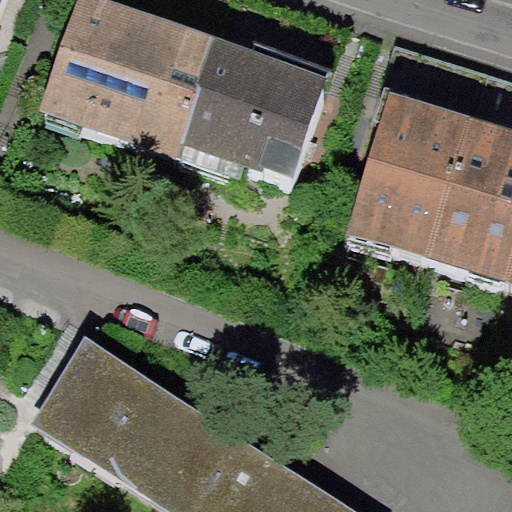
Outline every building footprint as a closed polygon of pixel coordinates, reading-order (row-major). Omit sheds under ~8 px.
[(0,0),(0,20),(8,0),(0,0)] [(181,155),(213,63),(234,3),(225,0),(90,0),(82,23),(45,124),(175,170),(181,155)] [(291,194),(323,103),(243,74),(213,63),(181,155),(291,194)] [(388,117),(351,231),(395,245),(391,257),(430,270),(470,142),(408,123),(388,117)] [(468,277),(471,269),(510,281),(511,274),(511,155),(485,147),(470,142),(430,270),(469,282),(470,278),(468,277)] [(86,353),(36,431),(162,511),(334,511),(319,502),(313,511),(298,511),(236,472),(137,409),(148,393),(86,353)]
